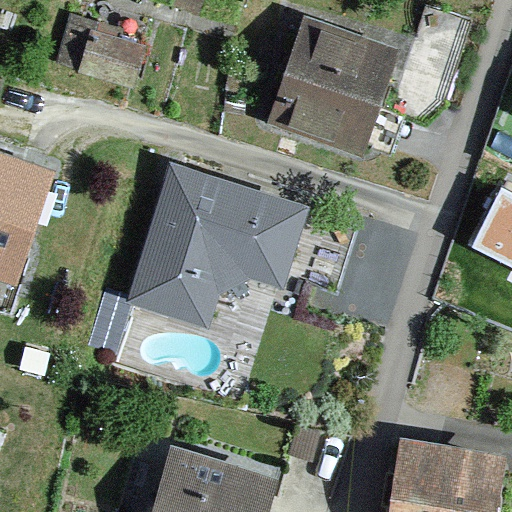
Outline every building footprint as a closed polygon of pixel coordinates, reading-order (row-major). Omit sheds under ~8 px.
[(233,0),(176,0),(175,7),(230,16),(233,0)] [(154,33),(69,14),(57,67),(142,85),(154,33)] [(409,51),(300,25),(275,132),(384,157),(409,51)] [(0,276),(29,284),(58,172),(0,156),(0,276)] [(303,208),(174,164),(126,304),(209,333),(227,282),(273,298),(303,208)] [(511,196),(499,190),(472,243),(511,263),(511,196)] [(495,511),(505,459),(401,440),(387,511),(495,511)] [(146,511),(282,511),(292,480),(169,441),(146,511)]
